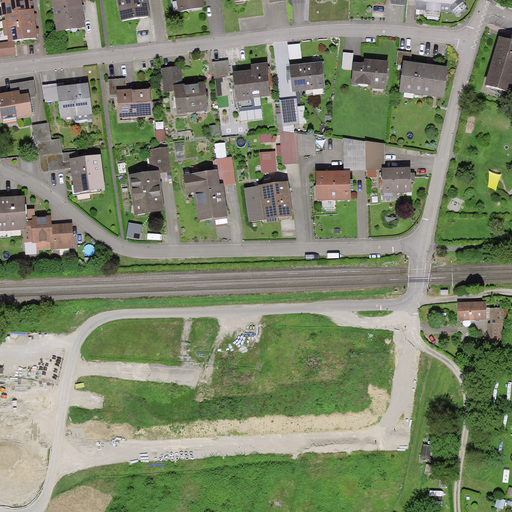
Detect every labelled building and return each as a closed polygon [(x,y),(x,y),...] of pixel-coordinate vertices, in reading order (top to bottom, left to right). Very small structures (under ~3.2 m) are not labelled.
[(28,0),(0,0),(2,10),(6,10),(29,7),(28,0)] [(81,0),(53,0),(56,30),(84,26),(81,0)] [(147,0),(119,0),(122,18),(150,14),(147,0)] [(178,0),(180,9),(205,5),(203,0),(178,0)] [(416,0),(416,12),(452,14),(464,5),(463,0),(416,0)] [(29,7),(6,10),(9,39),(12,39),(35,37),(32,7),(29,7)] [(9,39),(0,39),(0,54),(13,54),(12,39),(9,39)] [(511,43),(500,40),(487,86),(511,93),(511,88),(511,43)] [(411,54),(398,52),(397,67),(404,67),(402,93),(442,97),(445,70),(410,67),(411,54)] [(354,55),(342,54),(341,75),(352,76),(352,87),(385,89),(388,62),(354,59),(354,55)] [(230,56),(213,58),(216,77),(233,74),(231,63),(230,56)] [(323,58),(290,60),(291,89),(325,87),(323,58)] [(231,63),(233,74),(235,98),(269,95),(265,59),(231,63)] [(179,60),(161,62),(163,87),(174,86),(176,108),(208,105),(205,75),(181,78),(179,60)] [(58,79),(60,97),(62,115),(76,114),(76,120),(93,119),(88,76),(58,79)] [(125,76),(107,77),(108,95),(117,95),(118,113),(151,111),(150,81),(125,83),(125,76)] [(33,78),(14,80),(15,86),(15,90),(28,88),(29,94),(35,93),(33,78)] [(58,79),(43,80),(44,99),(60,97),(58,79)] [(0,117),(31,113),(29,94),(28,88),(15,90),(15,86),(0,87),(0,117)] [(295,95),(278,97),(280,109),(275,110),(276,127),(278,127),(282,126),(281,121),(299,120),(304,119),(303,103),(296,104),(295,95)] [(48,121),(33,122),(35,139),(38,139),(50,137),(48,121)] [(282,126),(278,127),(279,143),(275,141),(277,154),(282,152),(280,161),(298,160),(296,131),(282,126)] [(163,127),(154,127),(155,141),(164,140),(163,127)] [(50,137),(38,139),(41,169),(73,165),(72,154),(71,149),(59,150),(57,137),(50,137)] [(381,146),(346,142),(347,170),(381,168),(381,146)] [(166,143),(148,145),(150,167),(156,166),(168,164),(166,143)] [(272,145),(261,146),(265,172),(275,170),(272,145)] [(100,151),(72,154),(73,165),(75,190),(104,188),(100,151)] [(213,162),(183,166),(186,189),(195,188),(199,218),(210,216),(212,225),(227,223),(221,184),(236,182),(232,153),(212,156),(213,162)] [(150,167),(127,169),(132,208),(161,204),(156,166),(150,167)] [(410,170),(382,171),(383,202),(398,202),(397,196),(410,196),(410,170)] [(347,172),(317,174),(318,200),(348,199),(347,172)] [(288,174),(261,175),(263,216),(291,214),(288,174)] [(36,241),(53,240),(52,227),(51,221),(36,222),(35,211),(25,212),(24,199),(0,201),(0,226),(25,225),(25,228),(35,227),(36,241)] [(52,227),(53,240),(57,240),(57,246),(73,245),(72,226),(52,227)] [(486,302),(459,302),(459,319),(486,319),(486,302)] [(504,305),(492,306),(492,322),(500,322),(505,321),(504,305)] [(500,322),(492,322),(486,322),(487,342),(501,342),(500,322)] [(507,499),(495,496),(493,505),(505,508),(507,499)]
